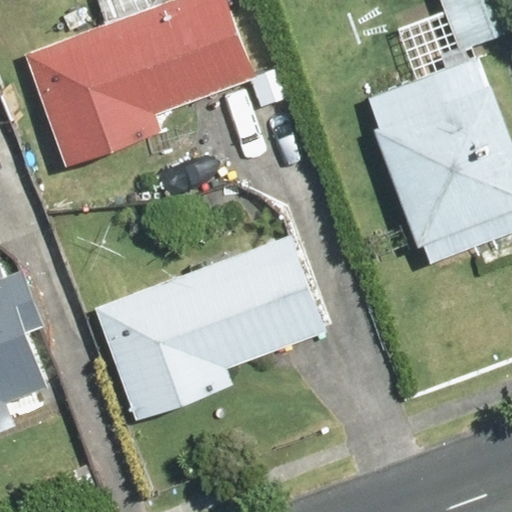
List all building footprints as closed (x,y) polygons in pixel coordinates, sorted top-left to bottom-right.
[(256,76),(228,0),(157,0),(21,50),(61,161),(161,124),(157,112),(256,76)] [(511,0),(441,0),(458,46),(511,27),(511,0)] [(511,143),(481,51),(458,58),(441,10),(397,25),(415,79),(364,96),(419,259),(511,227),(511,143)] [(0,183),(0,248),(22,240),(0,183)] [(324,328),(288,229),(91,302),(134,419),(231,383),(225,365),(324,328)] [(35,317),(9,250),(0,253),(0,420),(18,413),(11,395),(43,382),(20,322),(35,317)]
